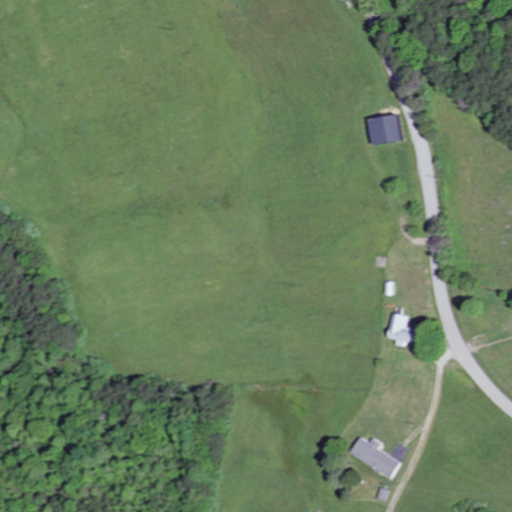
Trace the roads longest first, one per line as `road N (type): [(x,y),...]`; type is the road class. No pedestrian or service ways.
road 1 (secondary): [(511,408),(472,366),(451,327),(424,151),(369,0)]
road 2 (residential): [(457,339),(389,511)]
